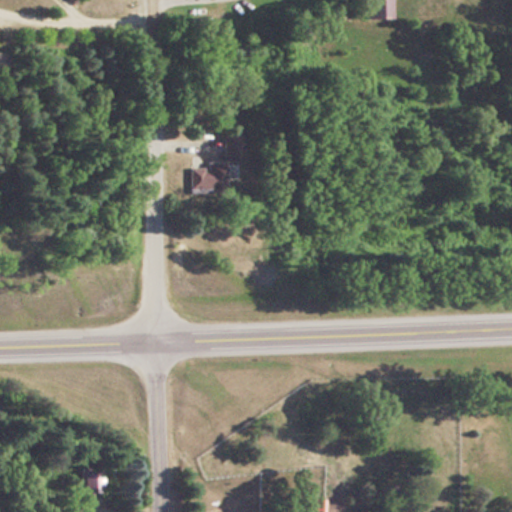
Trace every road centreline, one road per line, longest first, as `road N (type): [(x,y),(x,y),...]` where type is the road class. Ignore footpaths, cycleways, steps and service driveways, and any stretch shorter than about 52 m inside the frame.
road 1 (primary): [(0,348),(511,329)]
road 2 (residential): [(161,511),(152,0)]
